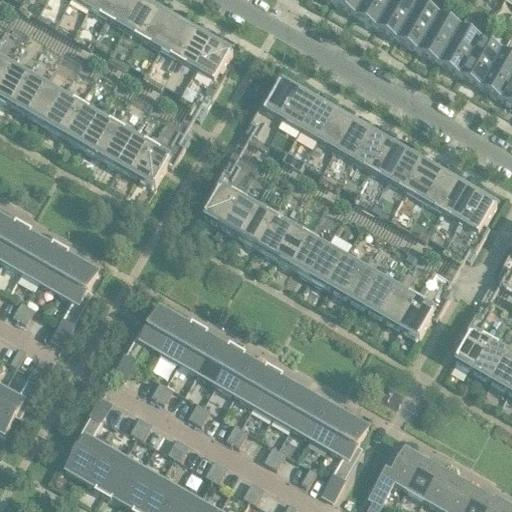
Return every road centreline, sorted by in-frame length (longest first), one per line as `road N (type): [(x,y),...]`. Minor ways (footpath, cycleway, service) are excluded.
road 1 (residential): [(224,0),(511,165)]
road 2 (unknown): [(263,167),(511,312)]
